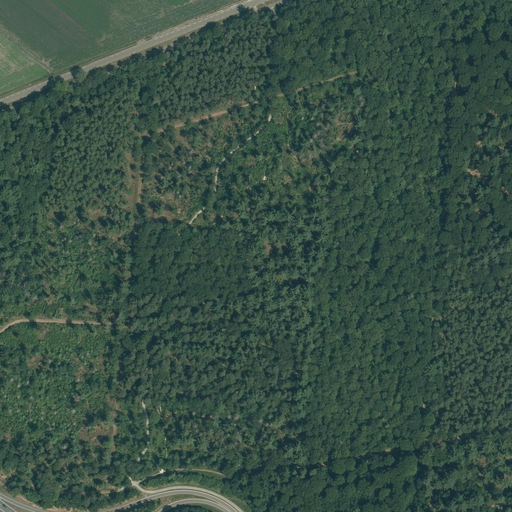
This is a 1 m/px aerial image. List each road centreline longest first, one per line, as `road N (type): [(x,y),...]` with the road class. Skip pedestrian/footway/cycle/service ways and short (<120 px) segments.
road 1 (track): [(452,118),(439,245),(126,321)]
road 2 (track): [(511,213),(439,245),(412,511)]
road 3 (track): [(126,321),(147,135),(258,101)]
road 4 (tertiary): [(0,103),(255,3)]
road 5 (track): [(258,101),(459,41)]
road 6 (track): [(511,428),(317,463)]
road 7 (track): [(107,491),(126,321)]
road 8 (track): [(317,463),(226,476),(164,472)]
road 9 (track): [(0,445),(59,492),(134,484)]
road 10 (primary): [(234,511),(186,492),(109,511)]
road 11 (track): [(126,321),(26,318),(0,331)]
